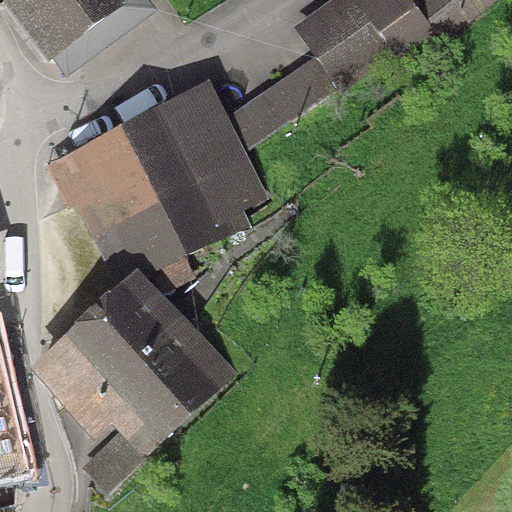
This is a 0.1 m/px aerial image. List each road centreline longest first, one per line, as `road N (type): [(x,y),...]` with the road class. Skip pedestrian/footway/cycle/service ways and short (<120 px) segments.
road 1 (tertiary): [(19,110),(28,373),(52,457),(48,511)]
road 2 (residential): [(19,110),(126,86),(278,0)]
